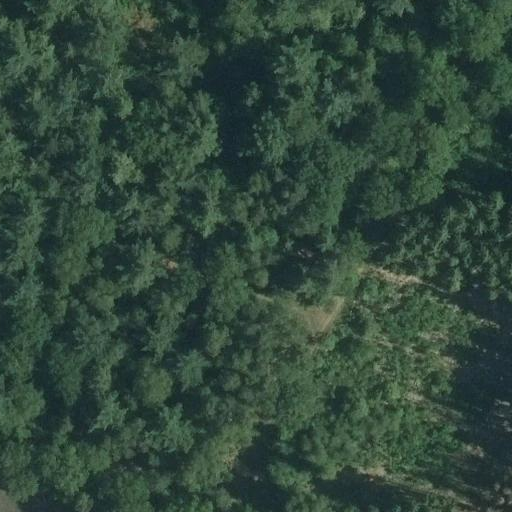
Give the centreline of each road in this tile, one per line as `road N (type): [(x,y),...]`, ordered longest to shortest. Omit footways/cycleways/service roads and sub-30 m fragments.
road 1 (track): [(473,0),(303,370),(232,504),(253,511)]
road 2 (track): [(333,306),(0,184)]
